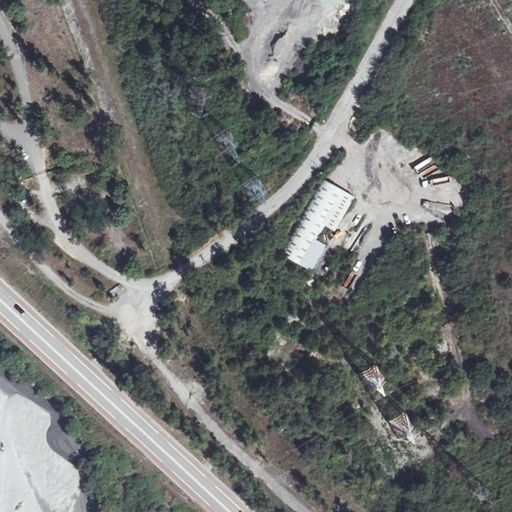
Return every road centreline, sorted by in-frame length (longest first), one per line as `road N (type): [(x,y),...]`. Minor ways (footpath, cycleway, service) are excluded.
road 1 (unclassified): [(403,0),(307,174),(150,303)]
road 2 (track): [(150,303),(62,223),(31,145),(14,39),(0,9)]
road 3 (trunk): [(0,299),(230,511)]
road 4 (track): [(0,218),(81,296),(151,346)]
